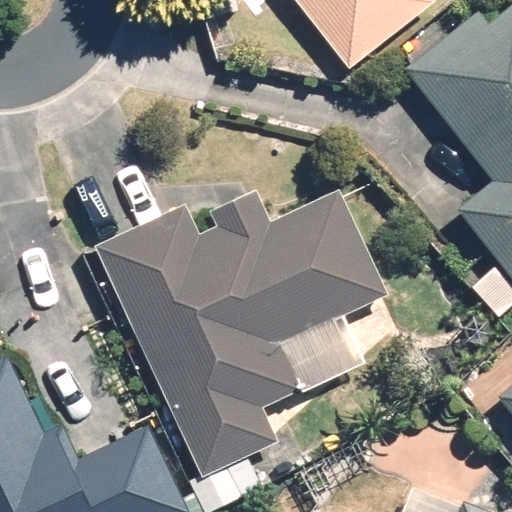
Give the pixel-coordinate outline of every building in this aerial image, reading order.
[(308,0),(360,64),(440,0),(308,0)] [(511,8),(499,19),(491,9),(417,66),(505,177),(468,206),(511,261),(511,8)] [(193,199),(105,241),(213,472),(288,437),(271,402),(311,383),(290,339),(396,289),(347,185),(280,216),(266,186),(220,207),(227,220),(207,229),(193,199)] [(0,511),(185,511),(197,507),(157,423),(88,456),(70,418),(50,428),(15,354),(0,361),(0,511)] [(501,511),(476,502),(471,511),(501,511)]
